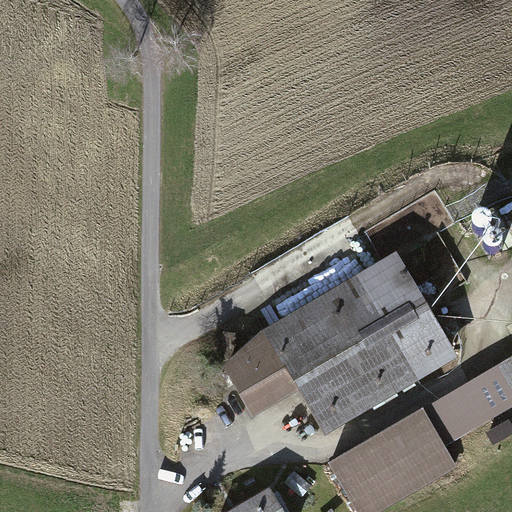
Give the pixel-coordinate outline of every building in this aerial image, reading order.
[(502,267),(511,262),(511,249),(501,228),(486,236),(502,267)] [(264,336),(225,368),(258,423),(302,397),(330,442),(463,361),(399,255),(264,336)] [(511,362),(332,467),(357,511),(393,511),(463,472),(451,451),(511,415),(511,362)] [(297,476),(286,489),(305,503),(315,490),(297,476)] [(284,511),(270,490),(237,511),(284,511)]
